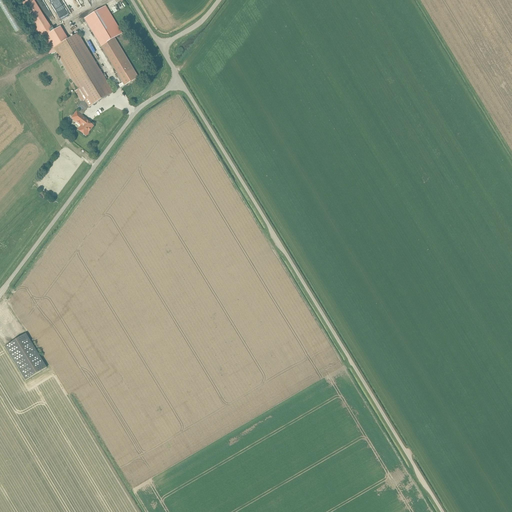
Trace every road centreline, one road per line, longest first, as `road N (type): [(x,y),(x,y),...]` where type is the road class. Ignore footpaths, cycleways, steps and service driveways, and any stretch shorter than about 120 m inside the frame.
road 1 (unclassified): [(441,511),(177,77)]
road 2 (unclassified): [(0,293),(140,105),(177,77)]
